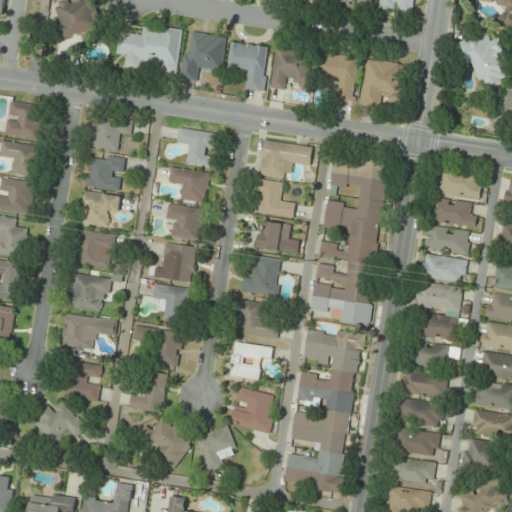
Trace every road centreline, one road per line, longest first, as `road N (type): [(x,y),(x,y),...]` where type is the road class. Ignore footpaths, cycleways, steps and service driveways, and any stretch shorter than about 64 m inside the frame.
road 1 (tertiary): [(439,0),(359,511)]
road 2 (tertiary): [(0,79),(511,157)]
road 3 (residential): [(200,399),(243,116)]
road 4 (residential): [(31,371),(72,91)]
road 5 (residential): [(432,46),(169,0)]
